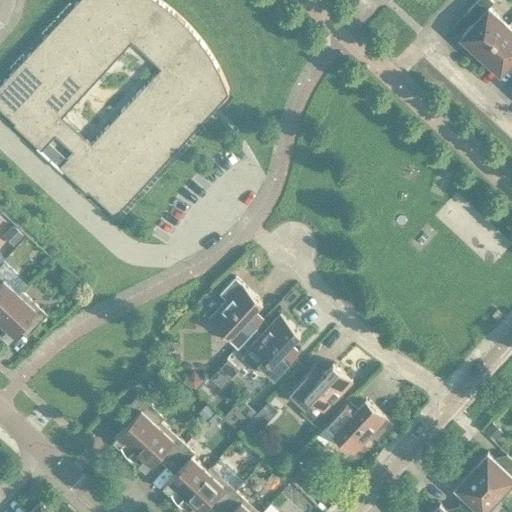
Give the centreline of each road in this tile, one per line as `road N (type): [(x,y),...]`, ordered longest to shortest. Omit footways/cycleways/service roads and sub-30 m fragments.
road 1 (residential): [(453,409),(220,199)]
road 2 (residential): [(511,129),(419,41),(459,0)]
road 3 (residential): [(364,511),(453,409)]
